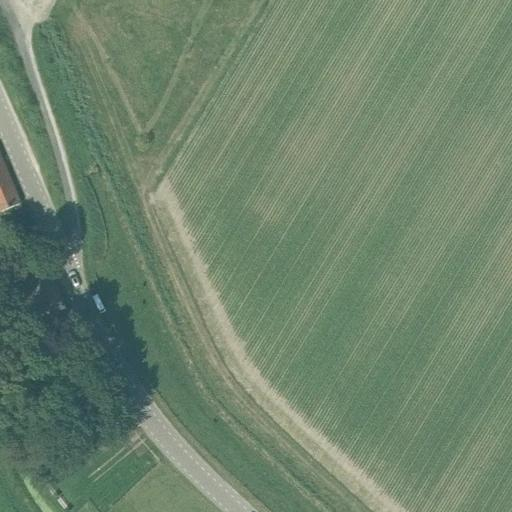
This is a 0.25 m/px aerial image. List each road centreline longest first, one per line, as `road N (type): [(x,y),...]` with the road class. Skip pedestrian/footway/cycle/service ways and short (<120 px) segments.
road 1 (tertiary): [(237,511),(160,439),(73,277)]
road 2 (unclassified): [(73,277),(67,195),(3,0)]
road 3 (tertiary): [(73,277),(0,110)]
